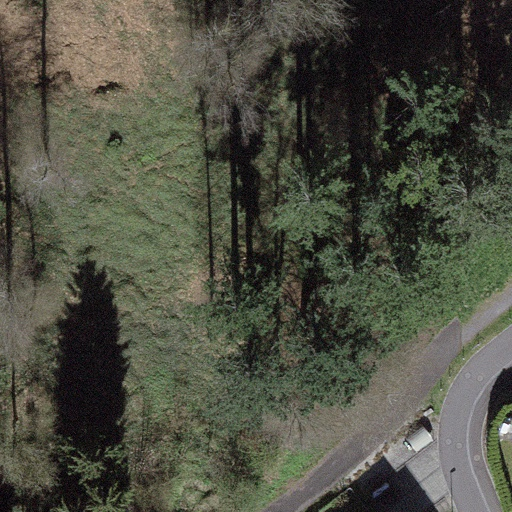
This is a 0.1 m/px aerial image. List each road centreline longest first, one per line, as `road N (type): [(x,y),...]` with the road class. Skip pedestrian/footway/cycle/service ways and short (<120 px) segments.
road 1 (track): [(279,511),(378,428),(458,334)]
road 2 (residential): [(478,511),(460,467),(455,424),(463,390),(511,341)]
